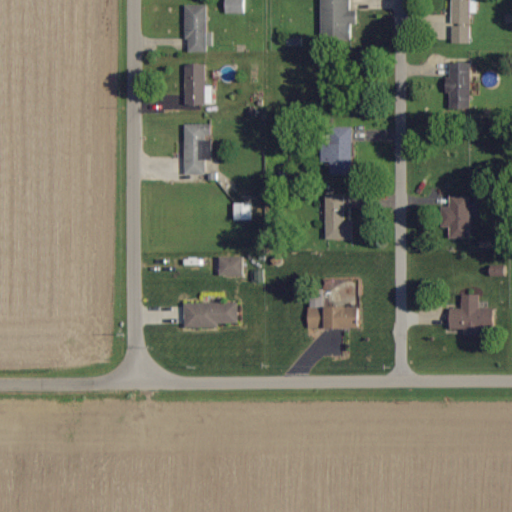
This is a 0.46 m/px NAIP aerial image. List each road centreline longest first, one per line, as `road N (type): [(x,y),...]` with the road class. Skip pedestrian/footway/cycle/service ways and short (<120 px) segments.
road 1 (residential): [(511,385),(0,385)]
road 2 (residential): [(395,387),(396,0)]
road 3 (residential): [(130,381),(133,0)]
